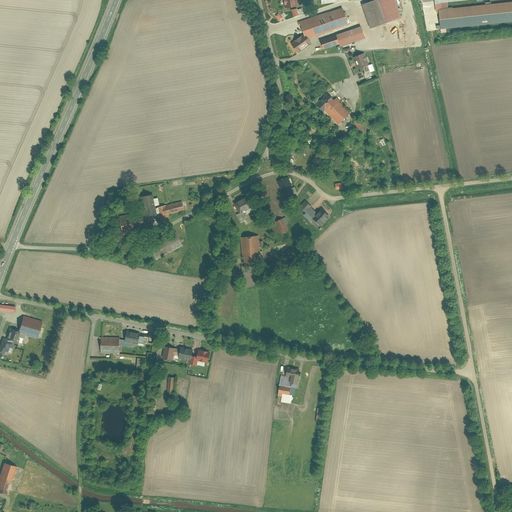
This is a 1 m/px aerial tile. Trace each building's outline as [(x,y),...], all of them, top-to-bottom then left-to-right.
[(284,0),(285,9),(298,7),(296,0),(284,0)] [(370,0),(360,4),(369,28),(401,17),(394,0),(370,0)] [(434,0),(435,12),(437,12),(439,29),(511,22),(511,0),(448,7),(448,2),(471,0),(434,0)] [(342,7),(298,22),(302,34),(289,43),(296,53),(310,42),(307,38),(348,24),(342,7)] [(360,26),(319,40),(322,49),(338,44),(339,46),(364,38),(360,26)] [(363,52),(353,57),(359,69),(368,64),(363,52)] [(371,64),(366,65),(368,70),(362,73),(364,78),(371,76),(369,72),(374,70),(371,64)] [(327,93),(315,105),(324,115),(326,113),(337,125),(351,112),(336,96),(333,99),(327,93)] [(358,120),(353,122),(358,134),(368,129),(365,122),(360,124),(358,120)] [(287,177),(277,181),(284,199),(295,195),(287,177)] [(140,196),(143,212),(143,217),(156,214),(155,208),(155,206),(159,205),(158,198),(154,198),(153,194),(140,196)] [(248,196),(235,203),(240,213),(237,215),(241,222),(248,218),(245,211),(253,206),(248,196)] [(183,200),(155,208),(156,214),(158,214),(159,217),(185,211),(183,200)] [(312,220),(319,227),(329,217),(321,209),(318,212),(310,204),(305,210),(314,218),(312,220)] [(143,212),(119,217),(122,231),(145,226),(143,217),(143,212)] [(274,221),(280,232),(287,229),(282,218),(274,221)] [(175,231),(148,245),(155,260),(183,245),(175,231)] [(257,235),(240,237),(242,263),(259,262),(257,235)] [(42,321),(24,316),(20,330),(26,332),(25,335),(38,338),(42,321)] [(20,331),(10,328),(7,339),(7,340),(14,342),(17,343),(20,331)] [(140,332),(127,331),(125,341),(138,343),(138,341),(139,335),(140,332)] [(2,337),(0,346),(0,351),(8,354),(10,348),(12,348),(14,342),(7,340),(7,339),(2,337)] [(120,337),(102,337),(101,353),(119,353),(120,337)] [(175,348),(165,346),(162,357),(172,359),(173,358),(175,348)] [(192,355),(193,349),(180,347),(180,349),(178,357),(191,360),(192,355)] [(197,365),(198,360),(209,362),(210,352),(198,350),(197,356),(192,355),(191,360),(190,363),(197,365)] [(136,358),(135,367),(143,368),(144,358),(136,358)] [(299,370),(287,367),(286,376),(290,377),(289,383),(296,384),(299,370)] [(18,468),(5,463),(0,476),(0,491),(9,495),(18,468)]
